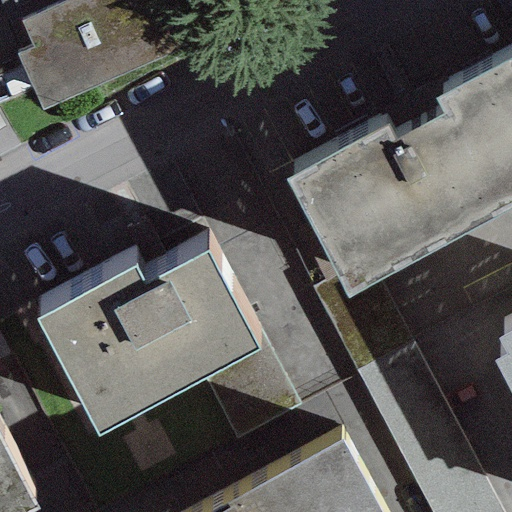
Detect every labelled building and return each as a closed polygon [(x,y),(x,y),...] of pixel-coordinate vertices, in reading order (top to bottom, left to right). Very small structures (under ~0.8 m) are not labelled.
[(0,0),(0,8),(43,107),(209,37),(192,0),(0,0)] [(387,118),(284,172),(346,289),(511,197),(511,50),(433,90),(444,108),(394,134),(387,118)] [(135,259),(34,311),(96,428),(201,372),(233,437),(298,402),(262,333),(256,337),(208,244),(144,277),(135,259)] [(511,321),(497,329),(507,349),(494,354),(511,387),(511,321)] [(140,461),(173,447),(162,420),(128,434),(140,461)] [(0,511),(13,511),(37,500),(0,429),(0,511)] [(385,511),(342,432),(194,511),(385,511)] [(428,493),(438,511),(511,511),(511,507),(486,461),(428,493)]
